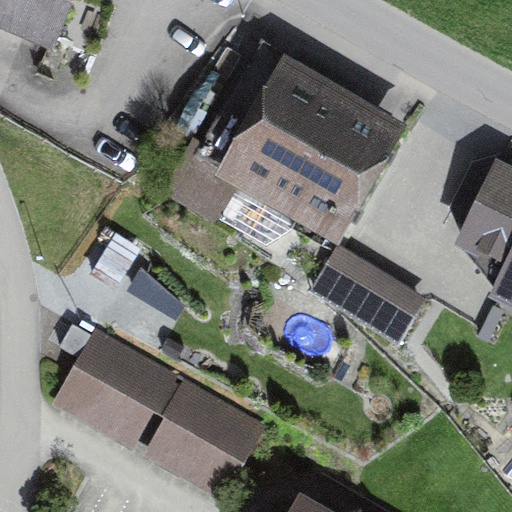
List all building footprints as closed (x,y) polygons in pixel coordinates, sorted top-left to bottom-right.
[(0,0),(0,18),(57,42),(74,0),(0,0)] [(381,138),(253,65),(205,149),(195,143),(166,192),(215,220),(243,170),(306,206),(293,229),(320,245),(334,222),(381,138)] [(511,301),(511,177),(500,172),(464,243),(511,266),(511,282),(504,298),(511,301)] [(419,304),(333,254),(309,295),(395,345),(419,304)] [(74,327),(61,349),(78,358),(90,337),(74,327)] [(253,427),(94,334),(58,394),(218,487),(253,427)]
